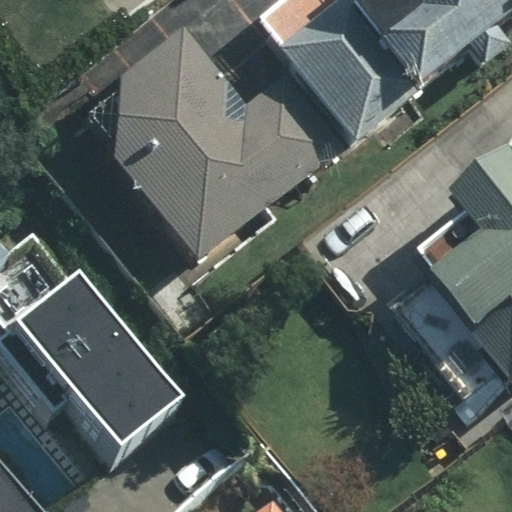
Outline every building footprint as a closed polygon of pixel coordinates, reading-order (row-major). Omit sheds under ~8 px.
[(511,0),(348,0),(282,55),(364,157),(511,27),(511,0)] [(284,88),(250,115),(188,38),(128,86),(120,173),(203,271),(344,162),(284,88)] [(511,186),(482,209),(505,238),(454,276),(511,350),(511,186)] [(197,424),(39,249),(0,284),(0,321),(140,475),(197,424)] [(0,511),(37,511),(0,471),(0,511)]
